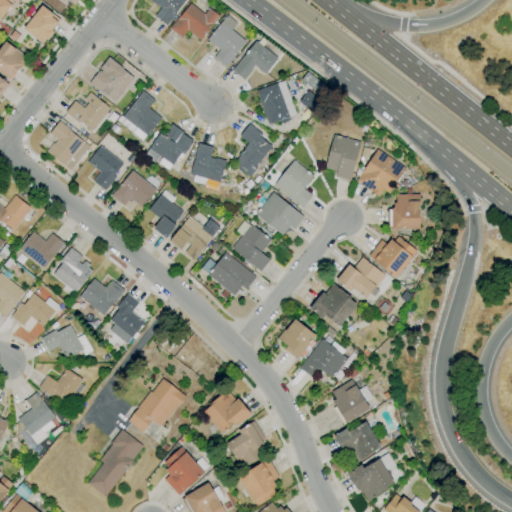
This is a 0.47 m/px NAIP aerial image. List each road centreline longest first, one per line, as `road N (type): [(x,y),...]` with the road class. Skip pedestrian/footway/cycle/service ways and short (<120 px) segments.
road 1 (residential): [(331,511),(285,410),(238,351),(144,263),(0,154)]
road 2 (motorway): [(412,126),(473,209),(474,244),(441,369),(448,433),(474,477),(511,507)]
road 3 (primary): [(246,0),(511,208)]
road 4 (primary): [(511,147),(325,0)]
road 5 (residential): [(0,141),(112,0)]
road 6 (residential): [(238,351),(340,220)]
road 7 (motorway): [(482,0),(420,26),(369,19),(333,0)]
road 8 (motorway): [(511,461),(487,427),(479,393),(485,358),(511,319)]
road 9 (residential): [(212,105),(101,15)]
